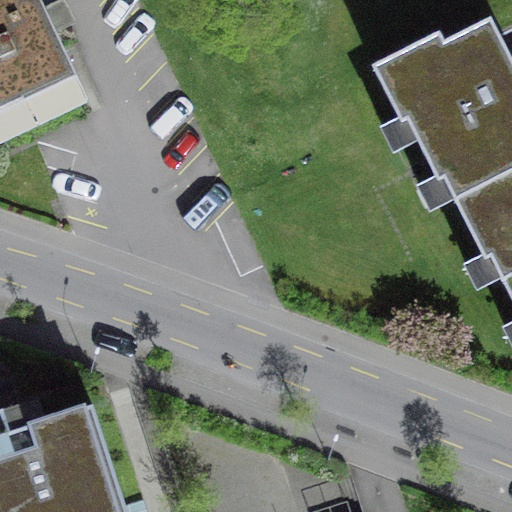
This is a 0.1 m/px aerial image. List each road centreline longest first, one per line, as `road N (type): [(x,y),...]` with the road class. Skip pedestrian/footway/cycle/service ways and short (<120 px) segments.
road 1 (tertiary): [(362,407),(0,275)]
road 2 (tertiary): [(511,462),(362,407)]
